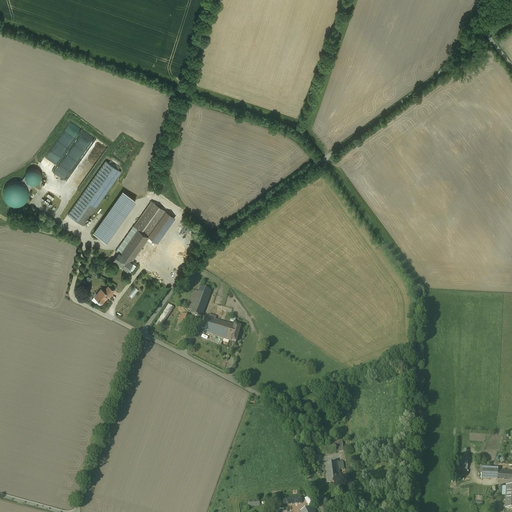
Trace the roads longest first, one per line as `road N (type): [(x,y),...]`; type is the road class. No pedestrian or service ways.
road 1 (unclassified): [(141,334),(200,250),(439,72),(471,17)]
road 2 (residential): [(325,511),(278,405),(141,334)]
road 3 (unclassified): [(75,511),(141,334)]
road 4 (residential): [(141,334),(71,294),(87,240)]
